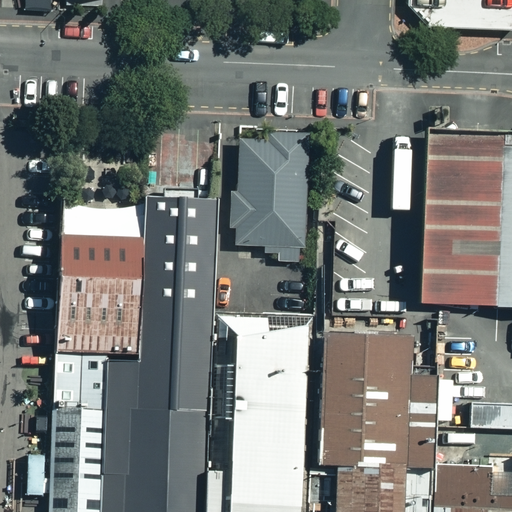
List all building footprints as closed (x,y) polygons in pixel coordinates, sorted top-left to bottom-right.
[(511,0),(405,0),(405,6),(414,15),(422,25),(511,27),(511,0)] [(511,305),(511,131),(475,130),(443,129),(426,128),(420,302),(437,303),(468,304),(511,305)] [(305,142),(237,139),(234,191),(229,191),(226,245),(262,246),(261,260),(299,262),(305,142)] [(203,511),(213,307),(218,195),(146,192),(144,238),(139,358),(54,354),(54,364),(48,511),(203,511)] [(59,234),(54,354),(139,358),(144,238),(59,234)] [(213,307),(203,511),(304,511),(310,331),(311,311),(213,307)] [(310,331),(304,511),(414,511),(415,447),(421,335),(310,331)] [(511,399),(467,398),(466,431),(511,432),(511,399)] [(511,511),(511,448),(415,447),(414,511),(511,511)] [(27,454),(25,495),(42,496),(44,454),(27,454)]
